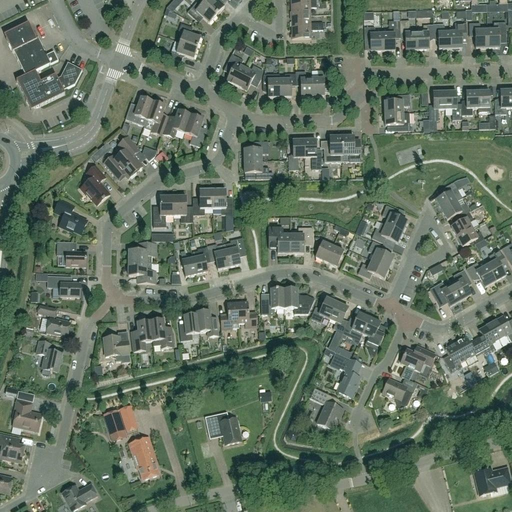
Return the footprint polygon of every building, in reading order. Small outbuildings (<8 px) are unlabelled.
[(199,0),(199,1),(202,5),(216,17),(224,9),(216,2),(217,0),(199,0)] [(191,9),(186,14),(196,23),(200,18),(208,25),(216,17),(202,5),(199,1),(191,9)] [(316,9),(316,6),(290,6),(291,18),(310,17),(309,9),(316,9)] [(310,25),(310,17),(291,18),(291,29),(322,28),(322,24),(310,25)] [(408,22),(399,23),(399,35),(404,35),(405,52),(416,52),(416,35),(409,35),(408,22)] [(388,36),(381,36),(382,53),(394,52),(393,40),(399,40),(399,35),(399,23),(388,23),(388,36)] [(493,32),(486,32),(487,50),(499,50),(498,37),(505,37),(505,24),(493,25),(493,32)] [(53,53),(45,57),(37,41),(36,41),(27,25),(10,33),(9,34),(8,36),(8,37),(8,39),(5,40),(12,54),(13,53),(24,78),(25,78),(34,73),(57,62),(53,53)] [(190,36),(192,30),(180,25),(178,32),(182,34),(179,45),(196,50),(200,40),(190,36)] [(456,34),(449,34),(449,51),(451,51),(451,53),(458,52),(458,51),(461,51),(461,46),(466,46),(465,37),(465,25),(456,26),(456,34)] [(486,32),(479,32),(479,25),(468,25),(468,38),(474,38),(475,50),(487,50),(486,32)] [(441,26),(432,27),(432,39),(437,38),(438,52),(449,51),(449,34),(443,34),(443,26),(441,26)] [(422,27),(422,35),(416,35),(416,52),(428,51),(427,39),(432,39),(432,27),(422,27)] [(322,28),(291,29),(291,41),(310,40),(310,32),(322,32),(322,28)] [(382,53),(381,36),(374,36),(374,29),(363,29),(364,41),(369,41),(370,53),(382,53)] [(174,43),(171,53),(168,60),(180,64),(182,57),(193,61),(196,50),(179,45),(174,43)] [(231,56),(224,69),(231,72),(226,82),(236,88),(244,71),(239,68),(242,62),(231,56)] [(25,78),(24,78),(15,82),(18,88),(25,103),(26,103),(27,105),(28,106),(29,105),(35,107),(35,109),(37,108),(39,108),(64,96),(62,92),(74,86),(81,72),(67,65),(60,79),(56,80),(55,77),(40,84),(34,73),(25,78)] [(249,73),(244,71),(236,88),(246,93),(251,82),(258,86),(260,82),(262,72),(252,67),(249,73)] [(327,73),(317,73),(317,81),(311,81),(312,98),(323,98),(323,87),(328,87),(327,73)] [(311,81),(305,81),(305,74),(294,74),(294,76),(295,88),(300,88),(300,99),(312,98),(311,81)] [(262,77),(262,80),(262,89),(262,93),(267,92),(267,99),(279,99),(278,82),(278,76),(267,77),(262,77)] [(284,82),(278,82),(279,99),(290,99),(290,88),(295,88),(294,76),(284,76),(284,82)] [(511,110),(511,92),(499,93),(499,103),(493,103),(494,117),(505,116),(505,110),(511,110)] [(488,93),(477,94),(477,110),(477,115),(483,115),(489,115),(488,93)] [(432,95),(432,107),(428,108),(428,123),(438,123),(437,111),(444,111),(444,94),(432,95)] [(461,107),(456,107),(455,94),(444,94),(444,111),(451,111),(451,122),(461,122),(461,118),(461,107)] [(465,94),(465,106),(460,106),(461,107),(461,118),(472,117),(471,110),(477,110),(477,94),(465,94)] [(396,97),(396,103),(383,104),(384,116),(402,115),(402,108),(409,108),(408,97),(396,97)] [(128,111),(125,121),(136,126),(143,128),(152,104),(140,99),(137,108),(135,113),(128,111)] [(143,128),(143,130),(150,133),(149,134),(161,138),(162,136),(168,119),(161,116),(163,113),(164,108),(152,104),(143,128)] [(168,119),(162,136),(173,140),(175,132),(183,135),(190,117),(177,113),(176,118),(175,120),(168,118),(168,119)] [(409,115),(402,115),(384,116),(384,128),(397,127),(397,133),(410,133),(409,122),(409,115)] [(190,117),(183,135),(191,138),(189,146),(200,150),(206,131),(199,129),(202,122),(190,117)] [(353,138),(341,139),(341,157),(341,164),(348,164),(359,163),(359,150),(359,145),(353,145),(353,138)] [(139,153),(127,139),(117,148),(122,154),(114,161),(111,158),(103,165),(117,182),(124,176),(127,181),(142,169),(133,158),(139,153)] [(341,157),(341,139),(329,139),(329,151),(323,151),(323,164),(341,164),(341,157)] [(292,143),(292,160),(287,160),(288,172),(297,172),(297,159),(304,159),(303,142),(292,143)] [(315,142),(303,142),(304,159),(311,159),(311,172),(321,171),(320,159),(315,159),(315,142)] [(244,163),(261,163),(260,156),(267,156),(267,144),(254,144),(254,151),(243,151),(244,163)] [(261,163),(244,163),(244,175),(254,175),(255,181),(272,181),(272,174),(268,175),(268,170),(261,170),(261,163)] [(86,196),(96,208),(109,197),(99,185),(104,180),(94,168),(86,175),(91,181),(80,190),(85,197),(86,196)] [(453,184),(436,194),(439,200),(435,202),(441,212),(455,204),(462,200),(458,194),(453,184)] [(212,211),(212,192),(199,192),(199,204),(192,204),(192,213),(192,218),(204,217),(204,211),(212,211)] [(225,192),(212,192),(212,211),(220,211),(220,217),(232,217),(232,203),(225,203),(225,192)] [(192,218),(192,213),(185,213),(185,198),(172,199),(172,218),(180,218),(180,225),(192,225),(192,218)] [(172,218),(172,199),(159,199),(159,213),(152,213),(153,225),(165,225),(165,218),(172,218)] [(86,223),(70,216),(73,209),(59,202),(53,214),(63,218),(58,228),(71,234),(72,233),(80,237),(86,223)] [(458,209),(455,204),(441,212),(446,222),(457,216),(459,219),(468,214),(469,213),(465,206),(458,209)] [(395,218),(397,213),(386,207),(381,218),(388,221),(385,227),(401,234),(406,223),(395,218)] [(468,214),(459,219),(460,223),(450,229),(456,239),(471,230),(468,225),(473,222),(468,214)] [(375,230),(371,240),(382,246),(385,240),(396,245),(401,234),(385,227),(380,224),(377,231),(375,230)] [(270,244),(270,251),(277,251),(277,256),(290,256),(290,237),(282,237),(282,230),(270,230),(270,244)] [(290,237),(290,256),(303,256),(303,244),(312,244),(311,230),(297,230),(297,237),(290,237)] [(339,234),(338,236),(345,239),(348,233),(346,232),(340,230),(339,234)] [(471,230),(456,239),(461,249),(472,243),(474,247),(483,241),(479,233),(474,236),(471,230)] [(229,245),(223,246),(223,247),(224,253),(228,269),(239,267),(237,255),(245,253),(242,240),(229,243),(229,245)] [(371,262),(387,270),(392,259),(381,254),(383,248),(372,243),(367,253),(374,256),(371,262)] [(65,269),(85,269),(85,254),(71,253),(71,244),(56,244),(56,257),(65,258),(65,269)] [(325,264),(332,248),(322,244),(314,260),(325,264)] [(151,266),(151,258),(155,258),(155,246),(137,245),(137,253),(128,252),(128,265),(151,266)] [(511,246),(511,245),(501,251),(507,262),(511,259),(511,246)] [(215,246),(206,248),(206,249),(206,250),(208,261),(214,259),(217,272),(228,269),(224,253),(223,247),(216,248),(215,246)] [(332,248),(325,264),(336,269),(343,253),(332,248)] [(208,261),(206,250),(197,252),(197,254),(191,255),(192,260),(195,277),(207,274),(204,262),(208,261)] [(492,264),(486,268),(494,283),(505,277),(503,274),(508,271),(504,264),(498,252),(488,258),(492,264)] [(195,277),(192,260),(186,262),(184,253),(180,254),(181,259),(180,259),(184,279),(195,277)] [(371,262),(368,269),(362,266),(357,276),(369,281),(371,276),(382,281),(387,270),(371,262)] [(128,265),(127,278),(137,278),(136,285),(140,285),(155,286),(155,273),(151,273),(151,266),(128,265)] [(494,283),(486,268),(480,271),(476,265),(465,271),(472,282),(478,278),(484,289),(494,283)] [(420,279),(432,282),(435,274),(423,270),(420,279)] [(451,287),(459,303),(470,297),(464,286),(469,283),(463,272),(452,278),(456,284),(451,287)] [(71,279),(67,279),(47,278),(46,290),(60,290),(59,299),(79,300),(79,286),(71,286),(71,279)] [(459,303),(451,287),(445,290),(441,284),(429,291),(435,302),(443,298),(449,309),(459,303)] [(283,311),(283,291),(270,292),(270,298),(260,298),(260,317),(274,317),(274,311),(283,311)] [(296,291),(283,291),(283,311),(293,310),(293,316),(307,316),(314,301),(306,297),(296,298),(296,291)] [(329,321),(336,305),(325,300),(320,311),(315,309),(309,321),(320,325),(323,319),(329,321)] [(227,318),(219,318),(220,331),(232,330),(238,330),(238,325),(236,304),(226,305),(227,318)] [(236,304),(238,325),(244,325),(244,330),(256,329),(255,316),(248,317),(247,304),(236,304)] [(336,305),(329,321),(335,324),(332,331),(342,335),(347,324),(342,321),(347,310),(336,305)] [(37,315),(54,319),(55,311),(39,307),(37,315)] [(209,313),(196,314),(198,335),(198,334),(206,333),(207,339),(217,338),(216,324),(215,319),(209,320),(209,313)] [(198,335),(196,314),(195,315),(196,317),(183,318),(184,330),(178,330),(180,343),(192,342),(191,336),(198,335)] [(342,335),(342,336),(352,341),(356,346),(357,347),(362,336),(369,320),(358,315),(353,327),(347,324),(342,335)] [(511,326),(507,329),(502,319),(490,325),(503,348),(511,342),(511,326)] [(46,335),(66,340),(70,325),(49,320),(46,335)] [(369,320),(362,336),(368,339),(364,346),(377,352),(382,340),(374,337),(380,324),(369,320)] [(162,322),(149,323),(152,343),(152,348),(160,347),(161,350),(172,349),(170,330),(163,330),(162,322)] [(152,343),(149,323),(136,325),(137,333),(130,334),(133,353),(145,352),(144,344),(152,343)] [(482,338),(475,342),(477,346),(482,353),(484,358),(495,352),(503,348),(490,325),(478,332),(482,338)] [(128,356),(127,342),(127,343),(119,344),(118,339),(103,340),(105,359),(114,358),(115,364),(120,363),(121,365),(129,364),(128,356)] [(465,339),(455,345),(464,363),(480,354),(482,353),(477,346),(475,342),(474,343),(469,346),(465,339)] [(62,361),(59,361),(61,355),(49,352),(50,346),(38,343),(35,356),(44,358),(41,375),(42,377),(47,378),(49,377),(50,373),(56,375),(58,366),(61,367),(62,361)] [(464,363),(455,345),(444,351),(447,357),(442,360),(450,375),(461,369),(459,365),(464,363)] [(406,351),(400,365),(419,374),(423,365),(429,368),(434,356),(420,350),(415,348),(413,354),(406,351)] [(363,368),(349,361),(332,353),(327,365),(336,369),(337,368),(346,372),(336,394),(350,400),(359,380),(355,378),(360,367),(363,368)] [(401,387),(388,381),(381,395),(388,398),(391,399),(391,400),(394,401),(397,411),(406,408),(412,395),(416,386),(404,380),(401,387)] [(327,396),(314,390),(309,400),(322,406),(327,396)] [(12,420),(14,421),(12,428),(37,434),(41,416),(29,414),(31,406),(16,402),(12,420)] [(339,419),(342,412),(326,404),(316,425),(332,432),(338,419),(339,419)] [(126,439),(124,434),(117,412),(102,417),(111,443),(126,439)] [(226,414),(204,419),(208,437),(221,434),(224,447),(240,443),(235,420),(227,422),(226,414)] [(369,429),(374,427),(369,416),(364,418),(369,429)] [(0,455),(0,460),(20,465),(23,448),(13,446),(15,440),(0,436),(0,447),(2,448),(0,455)] [(127,445),(133,464),(136,471),(138,471),(141,482),(158,477),(154,466),(156,465),(147,439),(127,445)] [(473,474),(476,488),(478,497),(495,494),(494,489),(509,486),(506,470),(495,473),(491,474),(490,470),(485,471),(484,470),(478,471),(478,473),(473,474)] [(0,494),(8,496),(11,480),(0,477),(0,494)] [(75,488),(61,495),(70,511),(73,511),(85,506),(84,504),(96,497),(90,486),(78,493),(75,488)]
